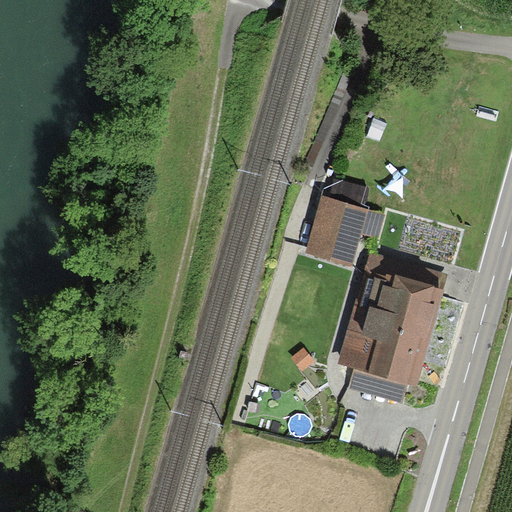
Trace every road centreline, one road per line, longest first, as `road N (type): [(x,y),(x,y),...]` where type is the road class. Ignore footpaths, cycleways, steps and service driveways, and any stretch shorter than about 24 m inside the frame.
road 1 (track): [(239,0),(118,511)]
road 2 (primary): [(424,511),(511,213)]
road 3 (track): [(511,49),(351,23),(283,0)]
road 4 (track): [(463,511),(511,340)]
